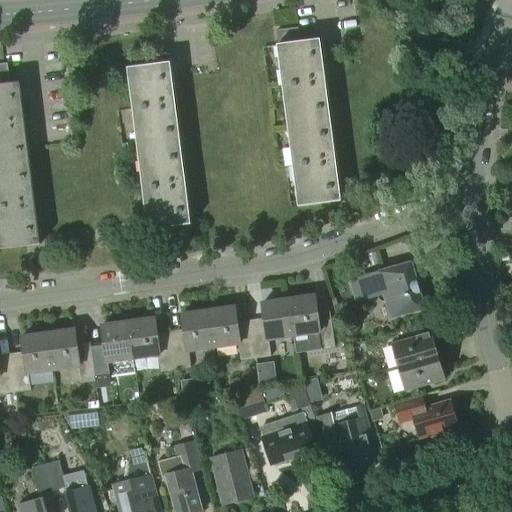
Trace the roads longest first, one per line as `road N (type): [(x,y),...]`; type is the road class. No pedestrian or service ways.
road 1 (residential): [(0,298),(285,258),(472,193)]
road 2 (residential): [(511,411),(495,378),(472,193)]
road 3 (residential): [(472,193),(482,98),(505,0)]
road 4 (secondary): [(7,14),(165,0)]
road 5 (residential): [(390,511),(451,484),(511,424)]
